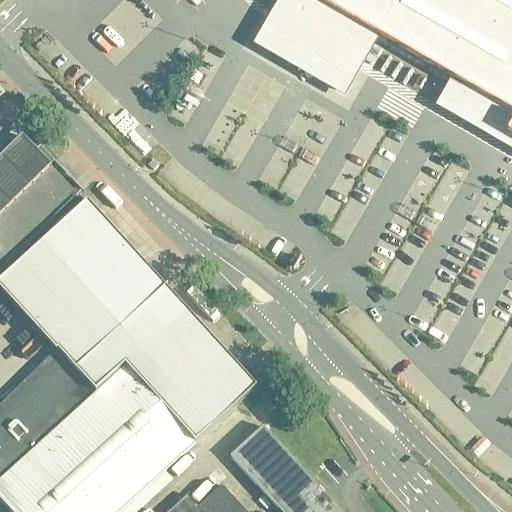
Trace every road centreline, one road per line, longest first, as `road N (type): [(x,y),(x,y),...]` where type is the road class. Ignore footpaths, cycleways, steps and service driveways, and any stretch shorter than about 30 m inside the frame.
road 1 (unclassified): [(488,511),(289,303),(176,228)]
road 2 (unclassified): [(176,228),(436,511)]
road 3 (unclassified): [(176,228),(0,52)]
